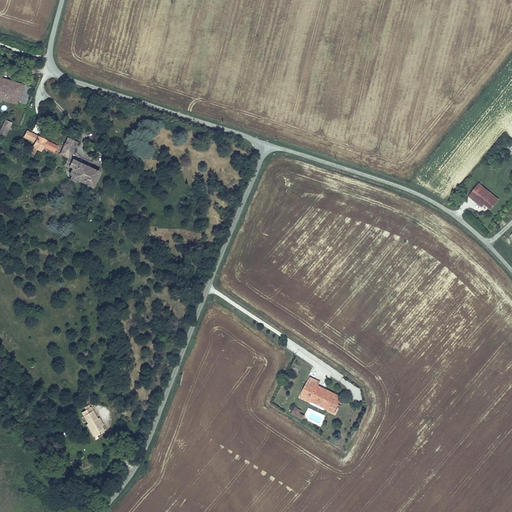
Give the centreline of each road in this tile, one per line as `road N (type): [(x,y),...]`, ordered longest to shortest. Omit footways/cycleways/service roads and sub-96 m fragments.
road 1 (tertiary): [(100,511),(140,457),(259,149)]
road 2 (tertiary): [(259,149),(248,137),(55,71),(49,53),(62,0)]
road 3 (unclassified): [(259,149),(283,148),(421,195),(456,216),(511,270)]
